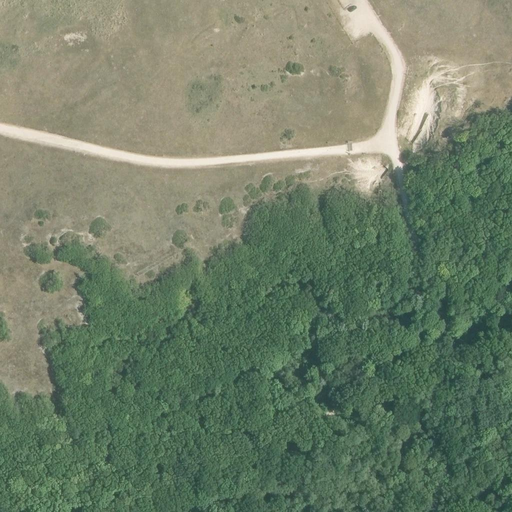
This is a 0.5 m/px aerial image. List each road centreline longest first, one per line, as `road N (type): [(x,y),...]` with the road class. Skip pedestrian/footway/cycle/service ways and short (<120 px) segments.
road 1 (unknown): [(511,264),(441,273),(387,312),(348,377),(306,405),(250,409),(199,444),(171,439),(152,447),(106,489),(54,484),(21,511)]
road 2 (track): [(116,511),(511,330)]
road 3 (track): [(0,128),(177,163),(389,143)]
road 4 (track): [(389,143),(400,67),(361,0)]
road 5 (track): [(414,240),(419,261),(468,293),(509,304)]
